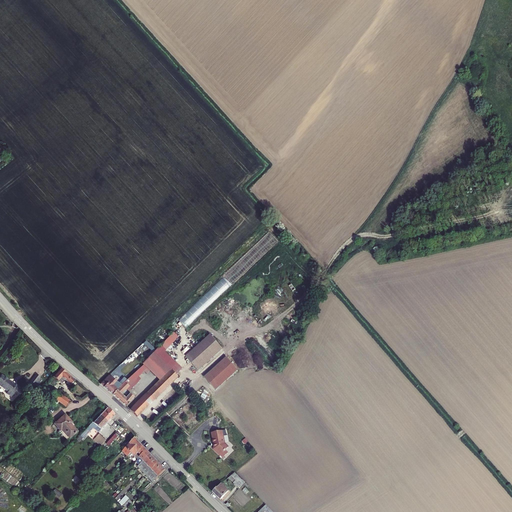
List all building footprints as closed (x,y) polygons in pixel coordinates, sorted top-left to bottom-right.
[(223,278),(210,292),(217,298),(230,285),(223,278)] [(167,352),(181,338),(176,333),(160,349),(165,354),(167,352)] [(213,337),(195,353),(189,358),(201,372),(225,351),(213,337)] [(157,356),(173,371),(177,376),(184,369),(167,352),(165,354),(160,349),(157,352),(159,354),(157,356)] [(173,371),(157,356),(156,355),(146,365),(147,366),(152,371),(162,382),(173,371)] [(218,392),(241,372),(229,359),(207,379),(218,392)] [(77,378),(64,366),(55,375),(60,379),(64,375),(72,383),(77,378)] [(116,396),(130,407),(137,399),(132,395),(131,397),(129,394),(152,371),(147,366),(130,383),(116,396)] [(43,374),(38,371),(33,379),(37,382),(43,374)] [(134,411),(141,418),(180,378),(177,376),(173,371),(162,382),(134,411)] [(20,385),(4,373),(0,378),(0,382),(10,390),(9,392),(13,395),(20,385)] [(122,385),(113,376),(104,385),(116,396),(130,383),(127,380),(122,385)] [(72,399),(58,389),(54,394),(62,400),(68,405),(72,399)] [(62,400),(54,394),(51,398),(58,404),(62,400)] [(108,405),(104,409),(113,417),(117,413),(108,405)] [(101,413),(103,415),(110,421),(113,417),(104,409),(101,413)] [(75,421),(68,413),(57,422),(62,429),(64,428),(72,437),(80,431),(73,422),(75,421)] [(100,432),(110,421),(103,415),(96,422),(95,421),(82,435),(86,438),(95,427),(96,429),(97,428),(100,432)] [(218,442),(219,442),(220,445),(219,446),(218,446),(217,447),(217,448),(218,450),(224,455),(225,454),(226,456),(230,453),(230,451),(229,450),(232,447),(228,443),(227,441),(228,439),(228,436),(226,436),(225,431),(216,432),(217,440),(218,442)] [(102,433),(96,439),(103,445),(109,439),(102,433)] [(110,445),(118,436),(116,434),(107,443),(110,445)] [(148,449),(137,436),(125,450),(130,456),(133,452),(139,458),(137,460),(140,463),(141,462),(139,460),(141,456),(148,449)] [(145,460),(152,453),(148,449),(141,456),(139,460),(141,462),(140,463),(138,465),(141,467),(144,464),(145,460)] [(143,470),(156,457),(152,453),(145,460),(144,464),(141,467),(143,470)] [(160,461),(156,457),(143,470),(147,473),(160,461)] [(163,465),(160,461),(147,473),(151,477),(163,465)] [(167,468),(163,465),(151,477),(154,480),(167,468)] [(88,471),(85,474),(91,480),(94,477),(88,471)] [(233,471),(229,474),(233,479),(231,481),(239,489),(244,484),(233,471)] [(229,491),(221,483),(212,491),(221,499),(229,491)] [(126,495),(120,502),(123,505),(130,498),(126,495)]
